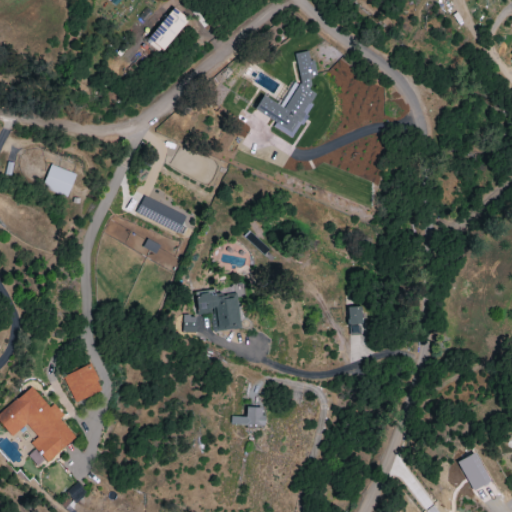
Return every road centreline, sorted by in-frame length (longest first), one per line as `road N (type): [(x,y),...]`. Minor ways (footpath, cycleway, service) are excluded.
road 1 (residential): [(298,0),(398,81),(422,131),(432,209),(422,346),(411,400),(364,511)]
road 2 (residential): [(288,0),(128,125),(108,129),(0,110)]
